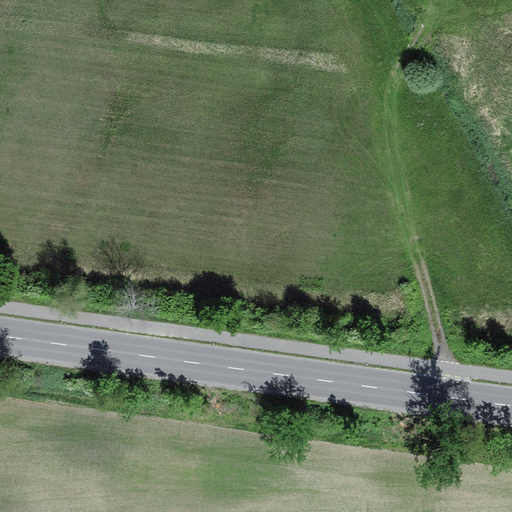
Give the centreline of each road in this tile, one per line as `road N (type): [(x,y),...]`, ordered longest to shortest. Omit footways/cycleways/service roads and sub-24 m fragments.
road 1 (tertiary): [(0,335),(511,406)]
road 2 (track): [(447,397),(450,368),(396,200),(382,122)]
